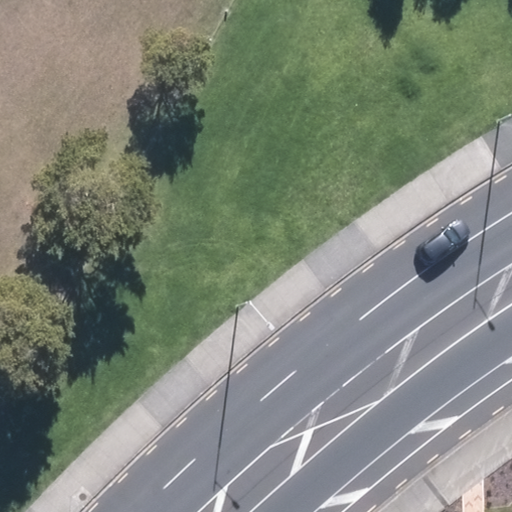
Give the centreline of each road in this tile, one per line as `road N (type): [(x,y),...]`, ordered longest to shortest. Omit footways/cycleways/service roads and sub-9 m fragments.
road 1 (secondary): [(151,511),(357,320),(511,223)]
road 2 (secondary): [(511,334),(393,419),(291,511)]
